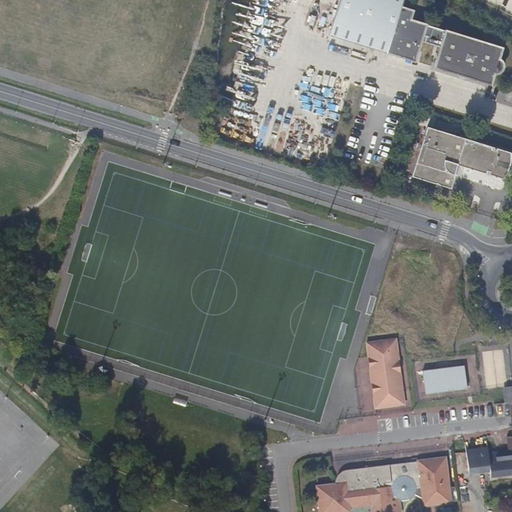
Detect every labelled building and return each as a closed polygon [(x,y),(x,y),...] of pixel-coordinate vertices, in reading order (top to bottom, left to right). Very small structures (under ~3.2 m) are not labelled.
[(339,0),(329,36),(415,63),(426,30),(427,26),(427,25),(411,20),(413,11),(401,7),(403,0),(339,0)] [(444,32),(427,26),(426,30),(443,36),(444,32)] [(444,32),(443,36),(433,68),(491,85),(495,75),(498,74),(501,73),(502,71),(504,67),(504,64),(503,62),(500,59),(503,48),(445,31),(444,32)] [(493,147),(426,127),(418,153),(411,179),(451,191),(456,176),(457,175),(454,174),(457,166),(485,174),(486,172),(489,173),(488,175),(503,179),(507,173),(510,161),(511,153),(497,148),(496,150),(493,149),(493,147)] [(366,358),(371,357),(377,395),(372,396),(373,409),(397,406),(395,393),(400,392),(393,340),(364,344),(366,358)] [(467,386),(478,385),(474,355),(464,356),(467,386)] [(371,357),(366,358),(372,396),(377,395),(371,357)] [(463,365),(421,370),(424,394),(466,389),(463,365)] [(511,391),(511,386),(502,387),(504,403),(508,402),(511,401),(511,391)] [(390,415),(409,413),(408,405),(389,408),(390,415)] [(487,446),(466,449),(469,475),(490,472),(491,477),(511,474),(511,435),(511,436),(506,437),(507,449),(488,452),(487,446)] [(445,458),(427,460),(411,462),(411,463),(403,464),(405,467),(401,469),(392,470),(389,470),(389,469),(389,465),(381,466),(357,469),(345,471),(342,472),(339,474),(336,477),(335,480),(334,483),(335,486),(317,488),(320,511),(349,511),(348,503),(361,501),(371,500),(372,511),(400,511),(399,501),(407,500),(410,498),(412,496),(414,493),(415,490),(415,487),(421,487),(423,506),(451,503),(449,489),(446,467),(445,458)]
